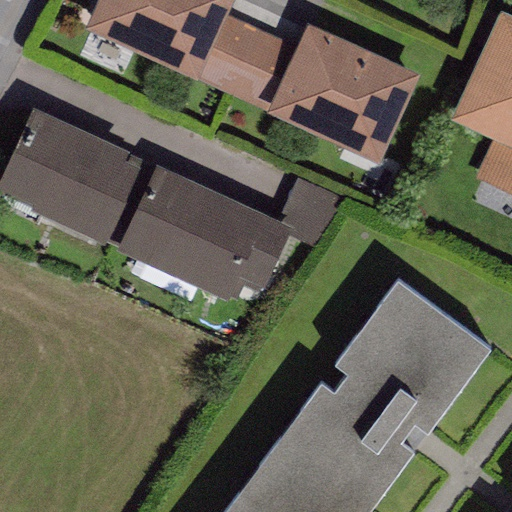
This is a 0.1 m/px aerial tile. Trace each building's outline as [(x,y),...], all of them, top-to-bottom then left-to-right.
[(235,0),(101,0),(85,36),(196,87),(198,84),(228,18),(235,0)] [(268,116),(299,51),(228,18),(198,84),(268,116)] [(511,24),(501,20),(451,126),(493,146),(476,182),(511,198),(511,24)] [(415,82),(308,33),(299,51),(268,116),(266,120),(376,167),(415,82)] [(32,118),(0,186),(0,203),(102,251),(141,168),(32,118)] [(287,237),(156,173),(114,258),(226,312),(239,286),(258,295),(287,237)] [(375,511),(414,460),(402,451),(415,434),(426,444),(432,437),(490,359),(398,292),(334,377),(346,384),(332,404),(319,394),(231,511),(375,511)]
